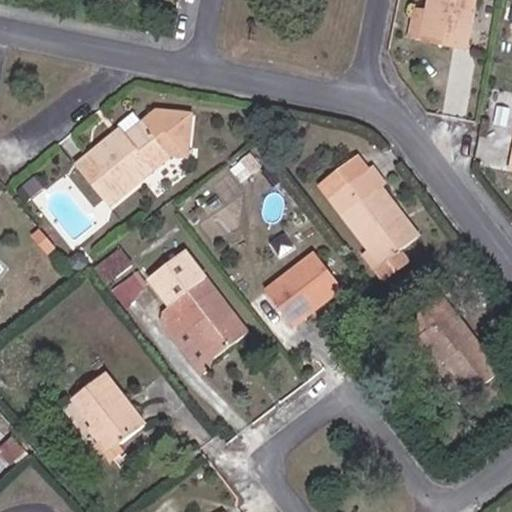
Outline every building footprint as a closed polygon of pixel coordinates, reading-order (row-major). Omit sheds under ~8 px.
[(428,0),(426,11),(420,42),(466,49),(475,0),(428,0)] [(408,40),(420,42),(426,11),(415,9),(408,40)] [(187,158),(191,116),(160,112),(145,124),(135,113),(117,127),(120,131),(76,167),(109,208),(170,157),(187,158)] [(259,167),(250,156),(241,163),(251,175),(259,167)] [(329,200),(367,171),(358,159),(320,188),(329,200)] [(397,220),(402,216),(381,188),(386,185),(372,167),(367,171),(329,200),(370,253),(381,267),(400,252),(414,241),(397,220)] [(418,237),(402,216),(397,220),(414,241),(418,237)] [(99,264),(127,306),(154,287),(126,246),(99,264)] [(381,267),(370,253),(364,259),(384,282),(408,262),(400,252),(381,267)] [(314,254),(265,292),(293,328),(306,317),(304,314),(320,301),(321,303),(341,287),(314,254)] [(206,280),(172,307),(212,361),(248,335),(206,280)] [(420,339),(424,344),(437,360),(442,367),(445,364),(470,397),(501,372),(444,298),(414,322),(425,335),(420,339)] [(212,361),(172,307),(166,311),(164,322),(204,377),(209,373),(205,367),(212,361)] [(437,360),(424,344),(410,354),(423,370),(437,360)] [(106,444),(113,452),(145,427),(106,375),(72,402),(94,427),(89,431),(101,447),(106,444)] [(117,458),(113,452),(106,444),(101,447),(97,451),(108,465),(117,458)]
